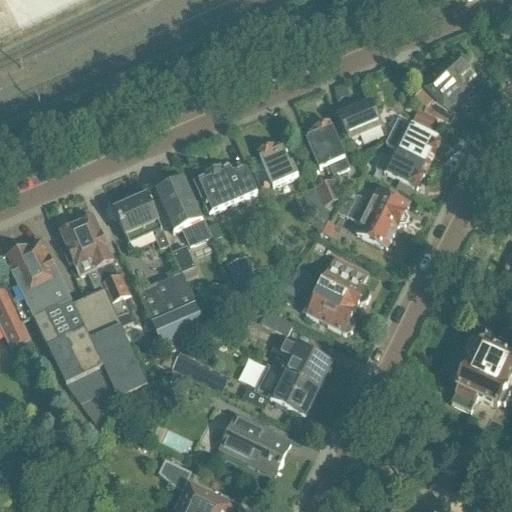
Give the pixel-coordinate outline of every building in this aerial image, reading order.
[(424,116),(436,122),(450,129),(455,119),(449,112),(467,95),(465,92),(477,80),(458,61),(416,102),(426,112),(424,116)] [(338,122),(342,129),(349,147),(383,133),(372,108),(338,122)] [(436,122),(424,116),(418,113),(412,126),(430,135),(436,122)] [(349,173),(330,129),(324,126),(318,129),(316,135),(307,139),(310,145),(308,146),(320,174),(330,170),(334,180),(349,173)] [(408,129),(395,152),(430,170),(434,162),(442,146),(408,129)] [(282,149),(275,152),(270,151),(263,154),(261,158),(259,159),(274,192),(299,181),(293,168),(291,169),(282,149)] [(384,175),(383,177),(418,195),(426,179),(430,170),(395,152),(390,163),(382,159),(376,171),(384,175)] [(205,177),(207,181),(195,187),(209,219),(213,219),(258,199),(246,172),(233,178),(230,171),(223,174),(221,170),(205,177)] [(342,204),(335,184),(316,192),(329,223),(333,221),(342,208),(342,207),(340,205),(342,204)] [(156,199),(174,240),(182,236),(190,253),(213,243),(205,225),(204,225),(187,185),(156,199)] [(302,197),(312,222),(317,236),(321,239),(330,226),(331,225),(329,223),(316,192),(302,197)] [(372,207),(347,196),(343,204),(399,232),(409,211),(377,195),(372,207)] [(127,243),(132,253),(155,242),(160,255),(170,251),(148,201),(115,216),(127,243)] [(338,218),(361,229),(356,239),(387,254),(399,232),(343,204),(342,207),(342,208),(333,221),(338,218)] [(78,229),(107,295),(123,333),(133,329),(133,328),(137,326),(133,317),(137,315),(122,280),(119,281),(114,267),(94,222),(78,229)] [(336,230),(330,226),(321,239),(328,244),(336,230)] [(88,279),(95,294),(83,299),(86,304),(107,295),(78,229),(60,237),(80,282),(88,279)] [(66,391),(81,411),(96,430),(106,435),(120,405),(148,392),(123,333),(107,295),(86,304),(73,310),(41,245),(0,266),(0,279),(7,293),(24,329),(33,324),(66,391)] [(173,258),(178,270),(180,269),(183,278),(196,272),(187,251),(173,258)] [(511,260),(498,288),(511,294),(511,312),(511,313),(511,260)] [(246,262),(227,270),(246,314),(265,306),(246,262)] [(356,315),(359,308),(361,309),(367,306),(370,300),(369,294),(363,291),(369,279),(335,262),(318,296),(356,315)] [(138,297),(155,336),(166,360),(210,340),(206,332),(195,307),(183,278),(180,269),(178,270),(163,276),(167,284),(138,297)] [(290,283),(302,288),(303,289),(311,276),(298,269),(290,283)] [(302,288),(290,283),(283,295),(294,301),(302,288)] [(0,331),(16,366),(37,356),(24,329),(7,293),(0,296),(0,331)] [(344,339),(344,338),(346,339),(353,337),(356,330),(354,323),(352,322),(356,315),(318,296),(306,320),(344,339)] [(288,341),(294,329),(267,316),(261,328),(288,341)] [(453,408),(472,417),(478,405),(498,414),(501,413),(511,387),(511,333),(506,331),(501,343),(486,336),(480,349),(479,349),(458,393),(459,395),(453,408)] [(272,355),(288,363),(282,377),(318,394),(331,368),(278,342),(272,355)] [(172,374),(214,395),(219,384),(177,364),(172,374)] [(214,395),(172,374),(171,375),(187,383),(178,400),(205,413),(214,395)] [(265,385),(258,398),(268,404),(305,422),(318,394),(282,377),(278,375),(271,388),(265,385)] [(276,480),(291,449),(236,421),(220,453),(276,480)] [(113,426),(108,439),(123,444),(127,431),(113,426)] [(166,465),(159,479),(175,493),(187,499),(181,511),(231,511),(186,490),(192,478),(166,465)]
